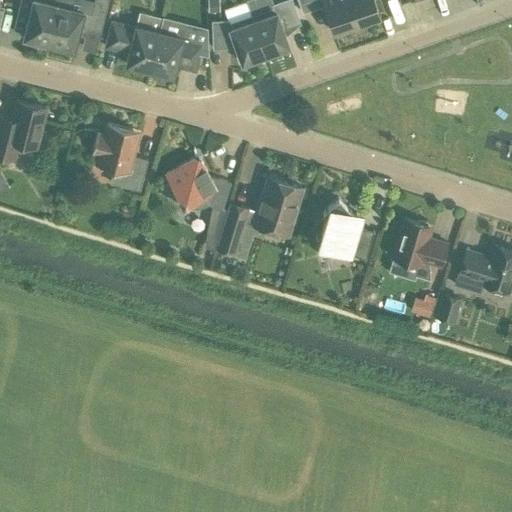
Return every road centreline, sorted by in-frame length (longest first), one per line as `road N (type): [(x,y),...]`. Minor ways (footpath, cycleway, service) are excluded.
road 1 (residential): [(193,114),(511,8)]
road 2 (residential): [(511,212),(193,114)]
road 3 (residential): [(193,114),(0,67)]
